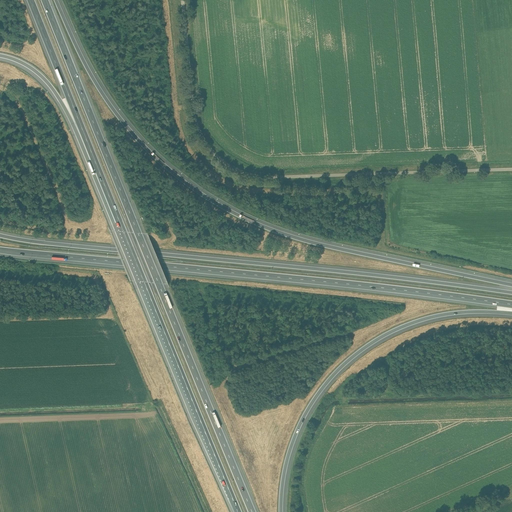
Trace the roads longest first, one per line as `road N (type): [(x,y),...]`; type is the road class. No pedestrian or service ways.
road 1 (motorway): [(511,285),(287,235),(204,196),(111,107),(56,0)]
road 2 (motorway): [(252,511),(44,0)]
road 3 (motorway): [(511,293),(0,235)]
road 4 (motorway): [(0,250),(511,304)]
road 5 (motorway): [(88,144),(238,511)]
road 6 (motorway): [(282,511),(300,424),(357,353),(422,319),(511,313)]
road 7 (unclassified): [(220,159),(273,177),(511,169)]
road 8 (unclassified): [(220,159),(193,112),(182,0)]
road 9 (motorway): [(29,0),(88,144)]
road 10 (motorway): [(0,55),(46,81),(88,144)]
